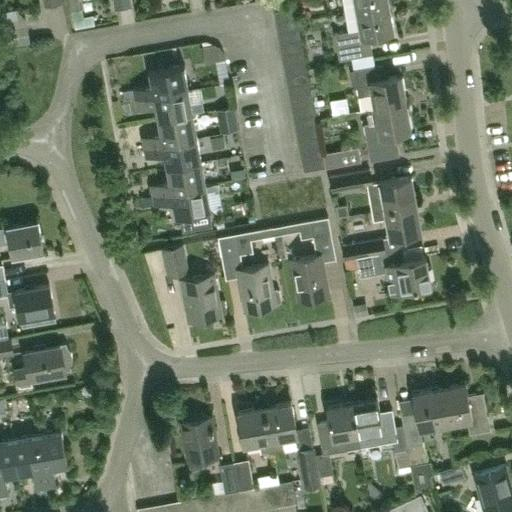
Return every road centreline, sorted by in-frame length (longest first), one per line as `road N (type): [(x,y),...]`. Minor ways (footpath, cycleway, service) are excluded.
road 1 (residential): [(44,155),(75,70),(90,52),(249,18),(273,164)]
road 2 (residential): [(147,371),(511,335)]
road 3 (residential): [(511,328),(471,167),(456,27)]
road 4 (residential): [(44,155),(66,178),(147,371)]
road 5 (residential): [(102,504),(147,371)]
